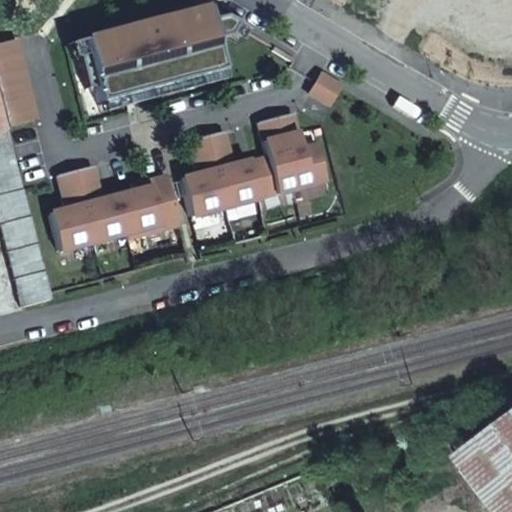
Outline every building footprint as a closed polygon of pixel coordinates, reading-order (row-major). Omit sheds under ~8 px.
[(206,10),(82,43),(86,58),(77,61),(85,91),(94,88),(98,104),(132,95),(131,90),(143,87),(145,91),(221,71),(214,41),(226,38),(233,26),(206,10)] [(14,42),(0,45),(0,98),(8,129),(36,122),(14,42)] [(320,77),(308,96),(327,107),(339,88),(320,77)] [(0,144),(10,135),(8,129),(0,98),(0,144)] [(291,116),(274,120),(294,190),(326,182),(317,146),(300,151),(291,116)] [(179,183),(188,218),(294,190),(274,120),(256,125),(265,160),(231,169),(222,134),(187,143),(196,178),(179,183)] [(52,302),(52,298),(10,135),(0,144),(0,216),(23,310),(52,302)] [(64,213),(48,217),(57,252),(125,235),(126,241),(178,227),(165,178),(130,187),(132,195),(100,204),(90,168),(55,178),(64,213)] [(511,511),(511,433),(511,434),(472,462),(509,511),(511,511)]
